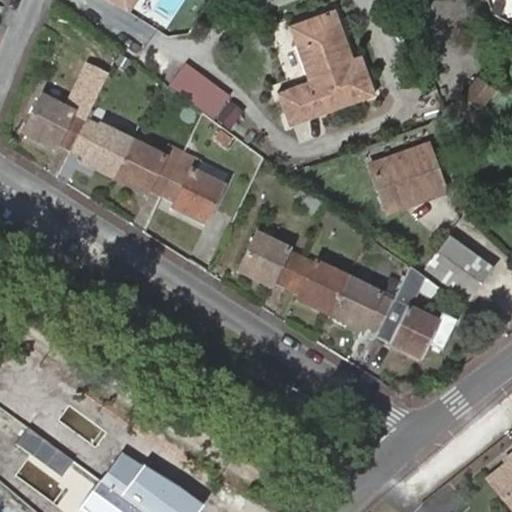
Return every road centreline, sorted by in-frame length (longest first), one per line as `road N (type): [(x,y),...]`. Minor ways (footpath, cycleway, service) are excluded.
road 1 (residential): [(0,157),(19,178),(406,440)]
road 2 (tertiary): [(511,363),(406,440)]
